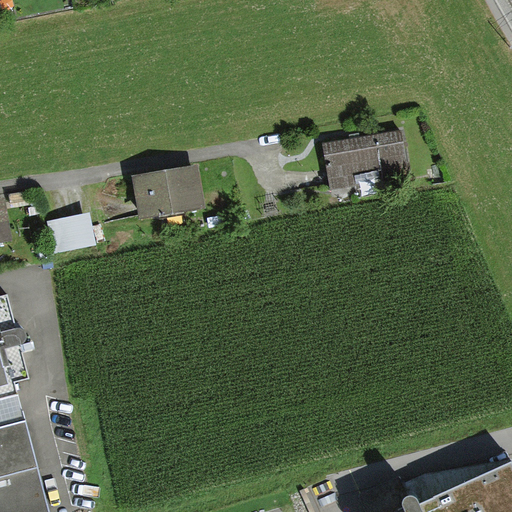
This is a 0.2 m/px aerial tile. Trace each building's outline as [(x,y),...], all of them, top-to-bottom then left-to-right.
[(327,185),(405,174),(399,128),(321,138),(327,185)] [(141,213),(199,202),(191,163),(133,175),(141,213)] [(96,211),(61,213),(63,247),(97,246),(96,211)] [(0,289),(0,383),(26,377),(17,341),(26,339),(21,318),(11,320),(3,289),(0,289)] [(0,511),(49,511),(50,511),(26,418),(0,425),(0,511)] [(511,511),(511,465),(511,463),(443,494),(420,504),(423,511),(511,511)] [(423,511),(420,504),(417,499),(415,496),(411,496),(406,498),(404,502),(404,506),(406,511),(423,511)]
